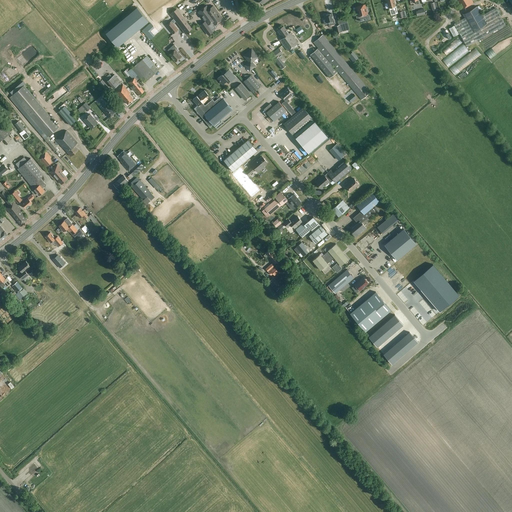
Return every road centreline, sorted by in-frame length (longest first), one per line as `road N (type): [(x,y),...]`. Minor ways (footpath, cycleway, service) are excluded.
road 1 (unclassified): [(240,116),(428,339)]
road 2 (primary): [(0,256),(166,90)]
road 3 (primary): [(166,90),(246,28),(299,0)]
road 4 (track): [(0,90),(80,181)]
